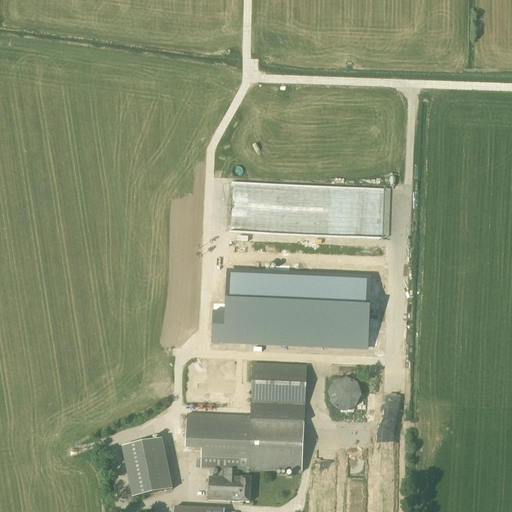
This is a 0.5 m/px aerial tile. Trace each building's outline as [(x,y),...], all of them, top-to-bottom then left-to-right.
[(232,182),(229,228),(274,231),(275,217),(280,218),(283,223),(284,208),(288,214),(299,215),(297,212),(302,209),(294,208),(277,207),(279,210),(281,210),(281,215),(276,215),(274,216),(274,205),(275,205),(269,196),(296,198),(300,196),(299,202),(305,199),(308,203),(313,200),(321,201),(322,187),(232,182)] [(212,343),(367,349),(370,280),(228,273),(226,313),(213,312),(212,343)] [(253,365),(250,419),(255,419),(255,421),(304,423),(307,367),(253,365)] [(332,407),(344,412),(355,408),(362,397),(357,384),(346,379),(334,383),(328,394),(332,407)] [(187,417),(186,446),(202,447),(201,470),(219,471),(218,477),(209,477),(208,502),(239,504),(239,503),(250,504),(251,479),(241,479),(238,479),(238,471),(249,472),(249,471),(302,474),(304,423),(255,421),(255,419),(250,419),(187,417)] [(172,491),(162,441),(122,449),(132,499),(172,491)]
